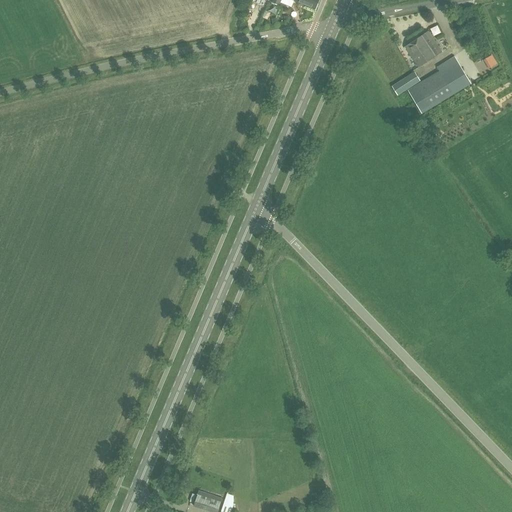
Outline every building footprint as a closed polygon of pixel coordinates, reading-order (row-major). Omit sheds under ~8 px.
[(294,0),(302,3),(302,4),(315,9),(318,0),(294,0)] [(487,53),(462,15),(455,20),(472,46),(472,45),(477,52),(472,54),(476,60),(487,53)] [(429,32),(405,47),(418,67),(442,52),(429,32)] [(405,91),(419,115),(430,107),(433,112),(439,123),(445,119),(445,120),(480,99),(454,56),(437,67),(439,71),(405,91)] [(398,95),(420,81),(414,72),(392,86),(384,91),(390,100),(398,95)] [(488,77),(481,81),(488,91),(494,86),(488,77)] [(210,511),(217,511),(222,498),(199,490),(193,507),(210,511)]
